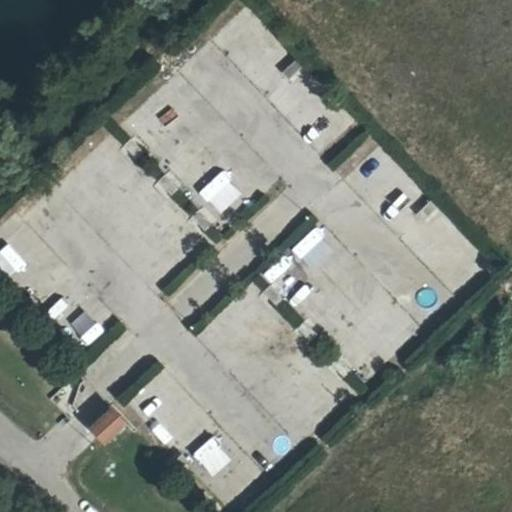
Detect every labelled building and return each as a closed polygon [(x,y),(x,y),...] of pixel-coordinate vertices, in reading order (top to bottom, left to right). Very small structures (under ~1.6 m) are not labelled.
[(294,59),(279,72),(286,80),(300,66),(294,59)] [(345,177),(379,144),(368,133),(334,166),(345,177)] [(127,137),(120,144),(134,158),(140,151),(127,137)] [(108,198),(131,176),(121,165),(97,187),(108,198)] [(161,174),(154,180),(167,195),(174,188),(161,174)] [(434,209),(427,203),(412,216),(420,223),(434,209)] [(195,209),(188,216),(201,230),(208,224),(195,209)] [(445,222),(423,244),(446,269),(469,247),(445,222)] [(183,265),(203,244),(182,224),(161,244),(183,265)] [(154,285),(163,275),(141,255),(131,265),(154,285)] [(459,290),(477,272),(467,262),(449,280),(459,290)] [(265,285),(258,292),(272,305),(279,299),(265,285)] [(25,293),(12,307),(18,314),(32,300),(25,293)] [(82,347),(107,330),(99,319),(74,336),(82,347)] [(299,322),(292,328),(305,342),(312,336),(299,322)] [(333,358),(325,364),(339,378),(346,372),(333,358)] [(155,432),(179,409),(169,399),(182,387),(161,366),(125,401),(155,432)] [(312,410),(328,392),(305,372),(289,390),(312,410)] [(119,407),(95,430),(111,447),(135,423),(119,407)] [(215,439),(193,459),(203,470),(225,450),(215,439)] [(176,454),(162,467),(168,474),(182,461),(176,454)] [(216,488),(238,509),(257,489),(235,468),(216,488)]
